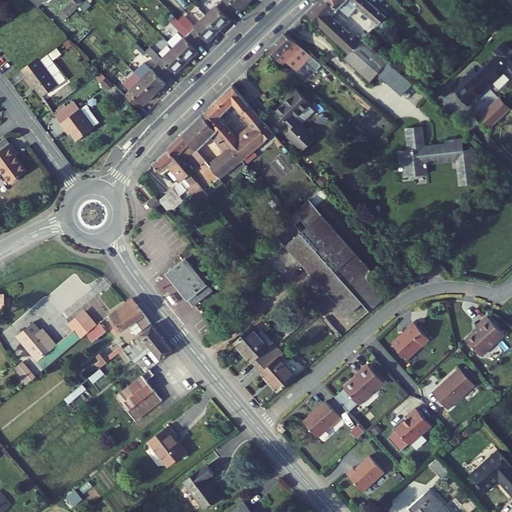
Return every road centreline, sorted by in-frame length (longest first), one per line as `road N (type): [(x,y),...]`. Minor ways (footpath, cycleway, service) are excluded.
road 1 (residential): [(511,285),(413,293),(257,427)]
road 2 (tertiary): [(293,0),(109,192)]
road 3 (tertiary): [(110,235),(130,272),(257,427)]
